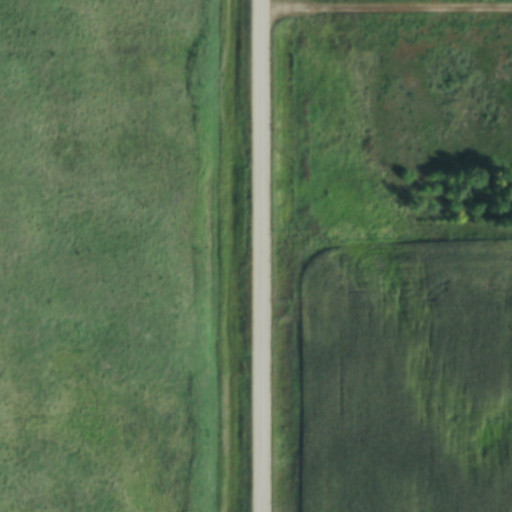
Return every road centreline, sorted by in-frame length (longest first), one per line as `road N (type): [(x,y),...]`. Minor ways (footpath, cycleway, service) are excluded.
road 1 (tertiary): [(264,511),(263,0)]
road 2 (track): [(511,13),(263,12)]
